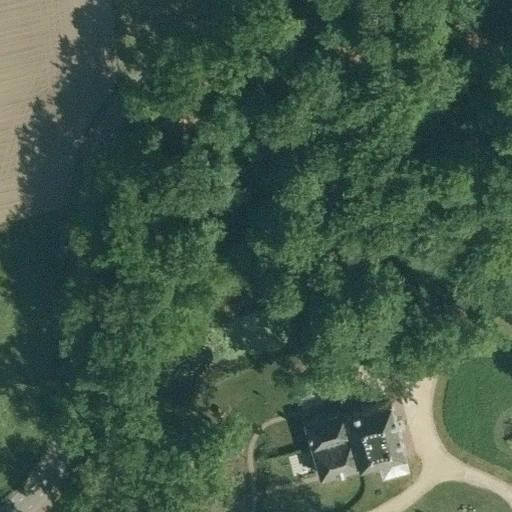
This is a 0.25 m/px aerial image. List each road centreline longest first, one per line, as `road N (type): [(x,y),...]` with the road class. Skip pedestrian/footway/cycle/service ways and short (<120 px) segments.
road 1 (unclassified): [(233,0),(113,119),(90,206),(67,437),(56,466),(17,511)]
road 2 (track): [(511,213),(420,380)]
